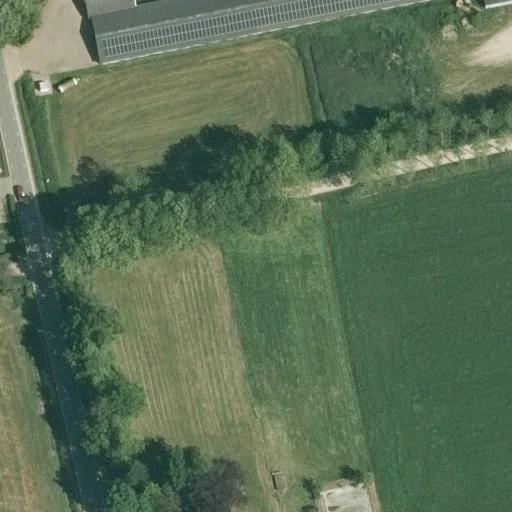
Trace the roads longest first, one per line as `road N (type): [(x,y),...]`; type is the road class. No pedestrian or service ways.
road 1 (track): [(37,252),(511,143)]
road 2 (tertiary): [(96,511),(0,85)]
